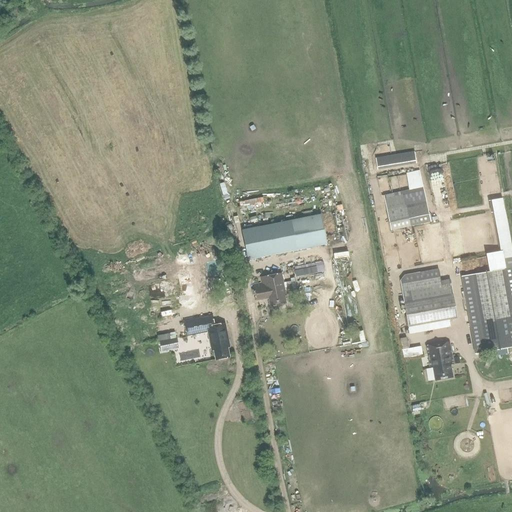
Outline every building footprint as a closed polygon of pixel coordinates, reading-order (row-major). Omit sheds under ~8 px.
[(422,187),(383,196),(391,230),(430,222),(422,187)] [(505,269),(461,276),(475,354),(511,347),(511,252),(504,207),(494,209),(505,269)] [(326,244),(320,214),(242,229),(248,259),(326,244)] [(326,269),(323,260),(295,266),(297,276),(326,269)] [(400,281),(408,327),(457,319),(450,281),(441,283),(438,269),(404,275),(400,281)] [(261,283),(252,284),(256,302),(268,299),(270,308),(286,304),(285,296),(286,296),(281,274),(273,275),(272,271),(265,273),(266,276),(260,278),(261,283)] [(216,361),(230,358),(228,347),(230,347),(225,323),(214,325),(212,315),(183,321),(187,336),(207,332),(212,352),(214,351),(216,361)] [(449,364),(452,364),(448,341),(424,346),(428,368),(431,368),(433,380),(451,377),(449,364)] [(414,412),(426,408),(424,401),(412,405),(414,412)]
